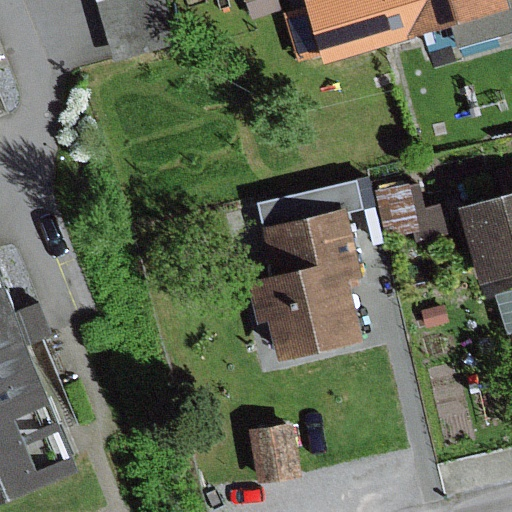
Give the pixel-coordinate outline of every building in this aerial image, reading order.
[(177,42),(165,0),(98,0),(114,58),(177,42)] [(246,0),(253,20),(282,11),(278,0),(246,0)] [(324,56),(325,62),(453,26),(459,48),(511,33),(511,6),(508,7),(506,0),(305,0),(307,6),(281,13),(295,64),(324,56)] [(511,165),(494,170),(502,198),(511,195),(511,165)] [(364,279),(349,215),(366,211),(359,180),(258,203),(275,278),(249,284),(258,324),(270,321),(279,363),(362,344),(348,283),(364,279)] [(420,182),(375,192),(387,250),(448,237),(441,205),(425,209),(420,182)] [(460,211),(482,286),(511,277),(511,195),(502,198),(460,211)] [(0,504),(79,472),(0,274),(0,504)] [(511,334),(511,290),(496,295),(507,336),(511,334)] [(438,331),(413,339),(421,363),(446,355),(438,331)] [(292,424),(248,430),(257,487),(301,480),(292,424)]
